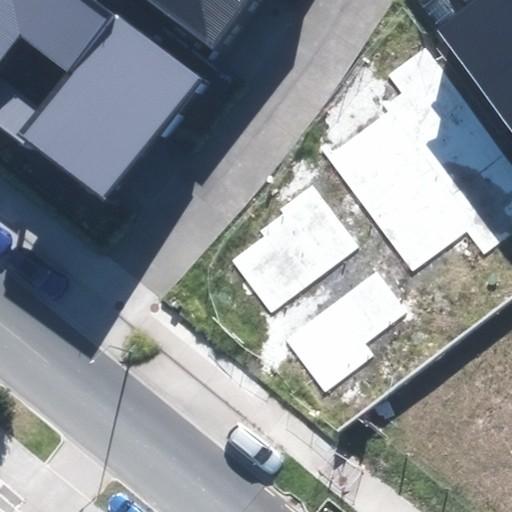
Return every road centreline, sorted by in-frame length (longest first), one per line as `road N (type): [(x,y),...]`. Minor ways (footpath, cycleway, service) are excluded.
road 1 (residential): [(62,375),(302,92),(351,0)]
road 2 (residential): [(228,511),(62,375)]
